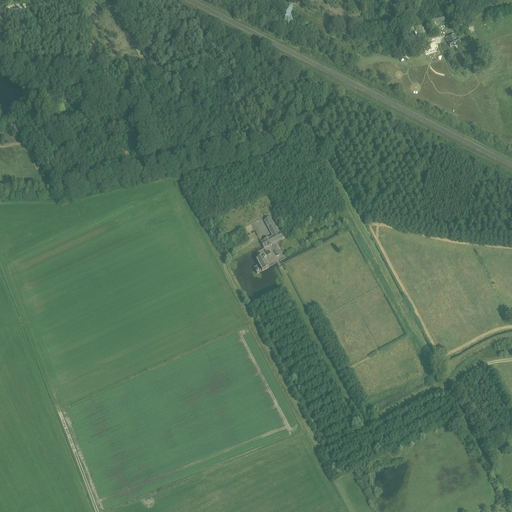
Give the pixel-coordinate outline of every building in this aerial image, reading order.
[(454,34),(445,39),(450,48),(460,43),(458,38),(457,39),(454,34)] [(253,200),(217,216),(224,233),(260,217),(253,200)] [(260,242),(264,249),(267,247),(271,245),(283,238),(279,232),(278,232),(270,217),(264,221),(272,236),(268,238),(264,240),(260,242)] [(313,226),(310,228),(314,238),(318,237),(313,226)] [(256,271),(257,274),(259,272),(259,271),(261,270),(262,271),(269,267),(265,261),(266,261),(265,258),(264,259),(263,256),(256,260),(258,265),(254,267),(256,271)]
